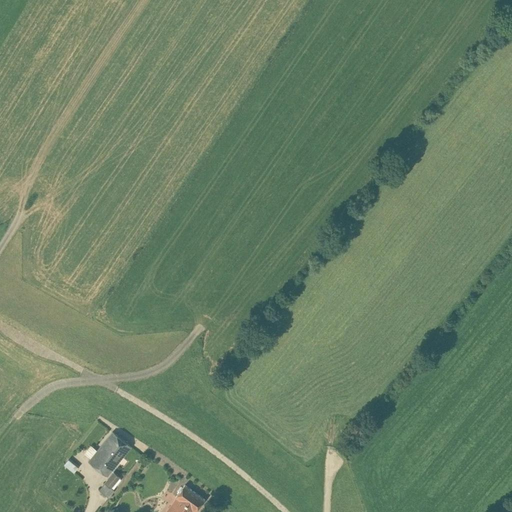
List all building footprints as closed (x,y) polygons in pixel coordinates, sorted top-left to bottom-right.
[(112,431),(89,461),(107,475),(131,446),(112,431)] [(83,470),(69,459),(64,465),(78,476),(81,472),(83,470)] [(114,472),(105,483),(110,488),(119,477),(114,472)] [(110,488),(105,483),(99,490),(109,498),(114,491),(110,488)] [(185,484),(176,495),(177,496),(164,511),(193,511),(195,510),(196,511),(205,499),(185,484)]
